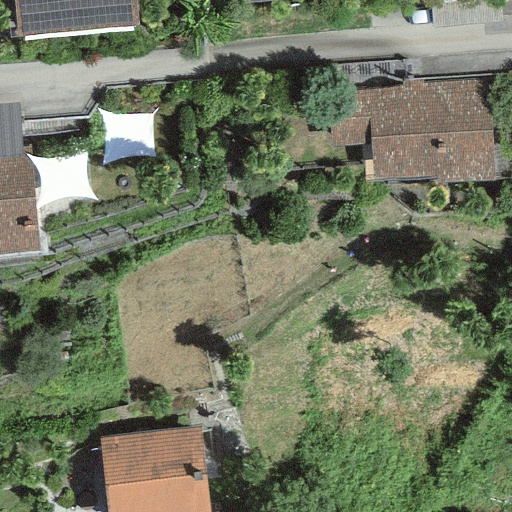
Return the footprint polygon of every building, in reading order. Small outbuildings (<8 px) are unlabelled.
[(135,0),(12,0),(17,38),(138,26),(135,0)] [(401,87),(323,94),(328,148),(369,144),(372,181),(432,176),(433,186),(496,181),(487,77),(401,84),(401,87)] [(18,103),(0,104),(0,157),(22,155),(22,147),(18,103)] [(0,157),(0,254),(40,250),(29,146),(22,147),(22,155),(0,157)] [(99,439),(106,511),(208,511),(200,428),(99,439)]
